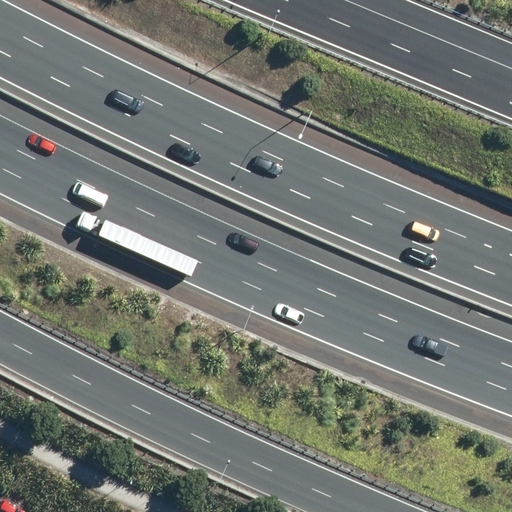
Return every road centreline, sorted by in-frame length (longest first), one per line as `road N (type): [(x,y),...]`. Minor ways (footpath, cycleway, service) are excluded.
road 1 (motorway): [(0,60),(511,288)]
road 2 (motorway): [(511,364),(386,319),(0,141)]
road 3 (motorway): [(366,511),(0,337)]
road 4 (motorway): [(292,0),(511,93)]
